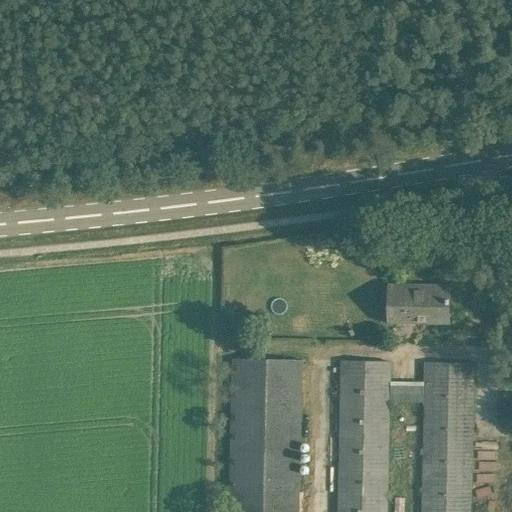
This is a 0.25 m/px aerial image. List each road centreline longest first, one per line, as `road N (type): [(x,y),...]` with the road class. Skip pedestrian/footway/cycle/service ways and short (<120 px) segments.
road 1 (secondary): [(0,226),(511,153)]
road 2 (track): [(317,511),(319,374),(328,359),(511,352)]
